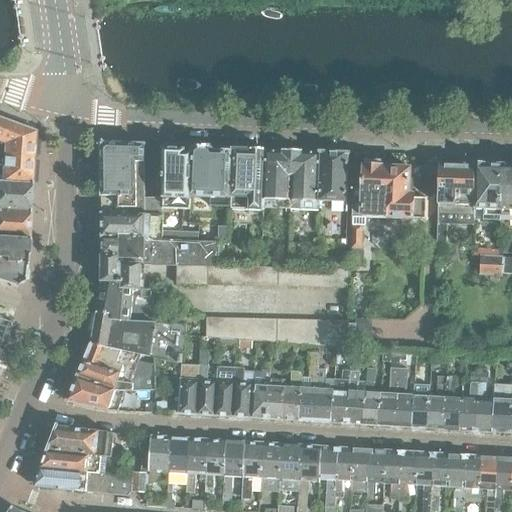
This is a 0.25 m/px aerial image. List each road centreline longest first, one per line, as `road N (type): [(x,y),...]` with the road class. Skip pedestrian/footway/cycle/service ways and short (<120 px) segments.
road 1 (residential): [(511,447),(121,422),(25,407)]
road 2 (residential): [(67,111),(106,119),(511,131)]
road 3 (residential): [(60,313),(67,111)]
road 4 (residential): [(132,511),(51,506),(0,485)]
